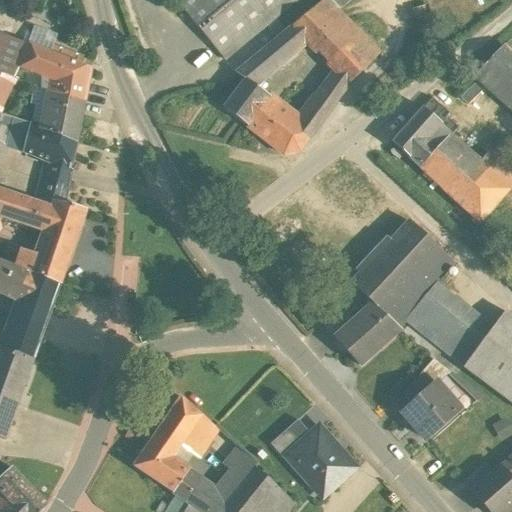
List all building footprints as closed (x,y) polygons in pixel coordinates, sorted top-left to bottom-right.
[(173,0),(224,60),(295,0),(173,0)] [(338,11),(326,0),(322,0),(292,26),(293,27),(306,40),(307,40),(333,67),(335,69),(349,84),(380,54),(338,11)] [(326,0),(338,11),(351,0),(326,0)] [(293,27),(236,74),(245,80),(254,85),(307,40),(306,40),(293,27)] [(51,54),(0,34),(0,73),(13,78),(19,67),(57,81),(55,93),(84,102),(90,70),(80,66),(51,54)] [(82,58),(53,47),(51,54),(80,66),(82,58)] [(511,56),(502,48),(475,78),(511,111),(511,56)] [(349,84),(335,69),(324,84),(340,97),(349,84)] [(0,73),(0,104),(13,78),(0,73)] [(375,78),(357,97),(368,107),(386,88),(375,78)] [(286,110),(254,85),(245,80),(224,109),(265,140),(286,110)] [(299,120),(286,110),(265,140),(285,155),(300,152),(340,97),(324,84),(299,120)] [(55,93),(50,91),(41,132),(75,143),(84,102),(55,93)] [(428,102),(411,122),(427,138),(438,125),(445,118),(428,102)] [(427,138),(411,122),(392,143),(420,169),(438,149),(426,139),(427,138)] [(426,139),(438,149),(420,169),(456,201),(487,166),(482,161),(438,125),(427,138),(426,139)] [(75,143),(41,132),(29,126),(23,151),(52,163),(69,170),(75,143)] [(482,224),(511,189),(511,176),(488,153),(482,161),(487,166),(456,201),(482,224)] [(69,170),(52,163),(46,195),(10,186),(7,194),(22,199),(44,206),(47,200),(62,204),(69,170)] [(0,217),(14,222),(43,232),(36,255),(21,250),(15,266),(30,272),(58,285),(65,265),(85,210),(68,205),(62,204),(47,200),(44,206),(22,199),(7,194),(0,191),(0,217)] [(390,243),(389,245),(362,273),(350,284),(372,304),(383,314),(442,252),(409,222),(408,223),(390,243)] [(442,252),(383,314),(400,329),(425,299),(440,282),(439,280),(454,263),(442,252)] [(15,266),(0,260),(0,289),(21,300),(30,272),(15,266)] [(58,285),(30,272),(21,300),(49,313),(59,286),(58,285)] [(440,282),(425,299),(428,302),(408,323),(426,338),(456,300),(440,282)] [(49,313),(21,300),(7,339),(3,350),(32,360),(33,361),(49,313)] [(456,300),(426,338),(462,369),(491,329),(456,300)] [(335,338),(334,339),(358,366),(400,329),(383,314),(372,304),(354,321),(335,338)] [(343,309),(323,326),(335,338),(354,321),(343,309)] [(511,318),(504,312),(491,329),(462,369),(511,405),(511,318)] [(3,350),(0,349),(0,417),(11,421),(32,360),(3,350)] [(432,360),(404,392),(413,402),(434,384),(435,385),(448,373),(432,360)] [(435,385),(434,384),(413,402),(401,413),(416,429),(419,426),(429,437),(459,411),(435,385)] [(142,392),(135,387),(129,396),(136,401),(141,402),(145,397),(142,392)] [(180,401),(164,424),(174,431),(188,409),(180,401)] [(174,431),(159,453),(176,465),(187,448),(199,456),(217,432),(188,409),(174,431)] [(11,421),(0,417),(0,439),(4,441),(11,421)] [(288,456),(310,436),(297,422),(272,445),(284,459),(288,456)] [(133,469),(144,475),(159,453),(174,431),(164,424),(133,469)] [(310,436),(288,456),(312,482),(316,478),(330,493),(357,469),(341,452),(338,455),(330,447),(334,444),(319,428),(310,436)] [(261,511),(278,491),(236,449),(225,463),(233,471),(216,492),(228,499),(217,511),(261,511)] [(176,465),(159,453),(144,475),(184,503),(198,480),(176,465)] [(511,480),(511,463),(510,460),(500,469),(511,481),(511,480)] [(484,465),(463,483),(471,493),(472,493),(493,475),(484,465)] [(39,511),(45,506),(9,468),(0,477),(0,489),(3,493),(20,511),(39,511)] [(493,475),(472,493),(488,511),(501,511),(505,509),(507,511),(511,511),(511,482),(511,481),(500,469),(500,468),(493,475)] [(216,492),(198,480),(184,503),(188,505),(197,511),(217,511),(228,499),(216,492)] [(278,491),(261,511),(290,511),(296,505),(278,491)] [(20,511),(3,493),(0,495),(0,511),(20,511)] [(183,511),(188,505),(177,499),(169,511),(183,511)]
